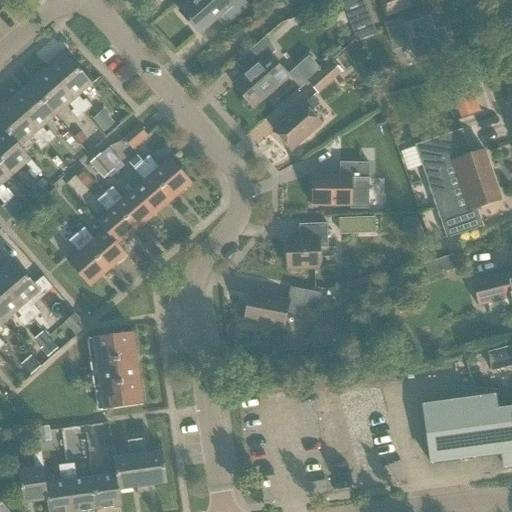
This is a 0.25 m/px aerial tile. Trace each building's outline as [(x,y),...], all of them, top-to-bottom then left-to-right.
[(244,0),(194,0),(181,12),(200,34),(224,14),(232,23),(251,7),(244,0)] [(366,0),(352,0),(344,3),(357,42),(378,35),(366,0)] [(381,0),(386,15),(411,6),(408,0),(381,0)] [(404,22),(404,20),(386,26),(395,50),(412,44),(417,60),(450,48),(444,31),(440,32),(433,12),(404,22)] [(253,71),(235,87),(254,107),(288,77),(270,57),(276,51),(265,39),(242,59),(253,71)] [(66,54),(53,65),(47,70),(84,114),(91,108),(85,100),(83,102),(78,97),(92,84),(66,54)] [(309,84),(318,95),(343,73),(333,63),(309,84)] [(84,114),(47,70),(29,85),(55,116),(68,105),(73,110),(71,112),(77,120),(84,114)] [(299,71),(291,77),(301,88),(308,81),(299,71)] [(55,116),(29,85),(11,101),(48,145),(55,139),(49,131),(46,133),(42,128),(55,116)] [(458,111),(480,111),(479,87),(457,88),(458,111)] [(313,98),(274,132),(292,152),(322,125),(312,113),(320,106),(313,98)] [(11,101),(0,110),(0,125),(3,130),(19,147),(20,147),(32,135),(37,141),(34,144),(41,151),(48,145),(11,101)] [(90,113),(99,123),(107,116),(97,106),(90,113)] [(140,127),(125,140),(134,151),(149,138),(140,127)] [(3,130),(0,132),(0,161),(12,176),(27,163),(31,169),(28,171),(34,178),(41,172),(20,147),(19,147),(3,130)] [(485,151),(470,156),(462,131),(415,147),(447,240),(483,228),(477,209),(501,201),(485,151)] [(112,149),(125,165),(135,157),(122,141),(112,149)] [(173,200),(192,184),(171,160),(161,169),(150,157),(142,164),(173,200)] [(0,161),(0,199),(4,204),(12,197),(6,190),(3,193),(0,189),(0,185),(12,176),(0,161)] [(155,215),(173,200),(142,164),(135,170),(145,182),(134,191),(155,215)] [(313,177),(313,207),(352,207),(352,210),(369,210),(369,165),(341,164),(341,177),(313,177)] [(137,231),(155,215),(134,191),(124,200),(114,188),(106,195),(137,231)] [(401,195),(406,212),(417,209),(413,192),(401,195)] [(109,213),(98,223),(105,232),(106,231),(119,246),(137,231),(106,195),(98,201),(109,213)] [(340,219),(340,235),(357,235),(357,219),(340,219)] [(369,220),(369,236),(383,236),(383,220),(369,220)] [(327,224),(299,225),(299,226),(301,226),(302,242),(286,243),(286,268),(322,267),(321,249),(329,249),(327,224)] [(60,233),(68,242),(75,235),(67,226),(60,233)] [(106,231),(105,232),(96,240),(85,228),(77,235),(108,271),(127,255),(119,246),(106,231)] [(69,263),(90,287),(108,271),(77,235),(70,241),(80,253),(69,263)] [(0,283),(33,322),(41,316),(42,315),(35,307),(35,302),(36,303),(54,289),(43,277),(34,285),(14,262),(0,274),(0,283)] [(511,273),(474,284),(480,307),(488,305),(490,311),(511,305),(511,273)] [(19,322),(25,329),(33,322),(0,283),(0,320),(4,325),(18,313),(23,319),(19,322)] [(301,316),(303,306),(318,309),(321,294),(291,289),(289,302),(250,295),(245,323),(284,330),(287,314),(301,316)] [(385,298),(387,308),(397,306),(394,296),(385,298)] [(75,314),(65,323),(76,336),(87,327),(75,314)] [(52,340),(58,348),(67,340),(58,330),(49,337),(52,340)] [(133,333),(90,339),(94,363),(91,363),(94,389),(97,389),(100,411),(143,405),(133,333)] [(58,348),(52,340),(41,350),(48,358),(59,349),(58,348)] [(511,348),(490,354),(492,371),(511,366),(511,348)] [(33,373),(43,363),(31,352),(21,363),(33,373)] [(0,377),(8,389),(23,377),(8,358),(0,364),(0,377)] [(511,408),(498,411),(496,397),(423,407),(431,465),(503,455),(504,469),(511,467),(511,408)] [(145,439),(137,440),(144,492),(150,491),(149,486),(167,483),(163,451),(148,453),(145,439)] [(120,490),(137,488),(138,493),(144,492),(137,440),(129,441),(132,456),(116,459),(120,490)] [(123,507),(120,490),(116,459),(114,459),(113,449),(107,450),(108,460),(110,476),(94,478),(99,510),(123,507)] [(42,452),(33,453),(36,470),(19,472),(24,504),(47,500),(49,500),(47,484),(42,452)] [(94,478),(79,480),(77,464),(68,465),(75,511),(85,511),(99,510),(94,478)] [(60,466),(62,482),(47,484),(49,500),(47,500),(48,511),(75,511),(68,465),(60,466)] [(0,511),(9,511),(0,501),(0,511)]
